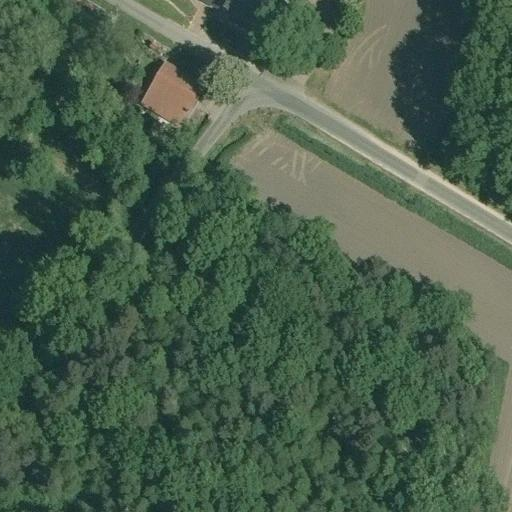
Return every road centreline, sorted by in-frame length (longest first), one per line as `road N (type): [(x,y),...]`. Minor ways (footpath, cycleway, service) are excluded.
road 1 (unclassified): [(0,431),(253,83)]
road 2 (unclassified): [(511,239),(253,83)]
road 3 (unclassified): [(253,83),(116,0)]
